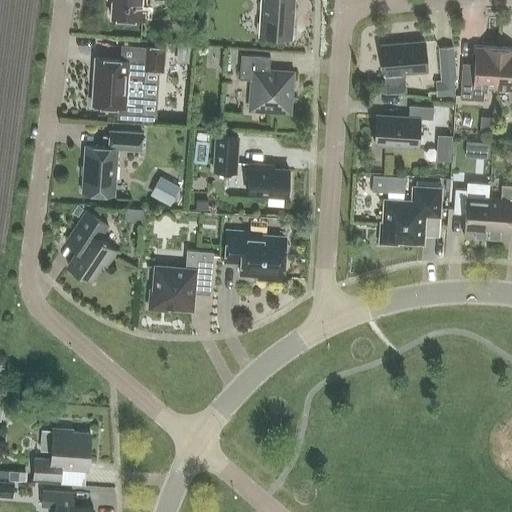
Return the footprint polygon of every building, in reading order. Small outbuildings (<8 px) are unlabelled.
[(144,20),(145,0),(112,0),(111,18),(144,20)] [(261,0),(259,36),(292,38),(294,0),(261,0)] [(176,42),(174,62),(189,63),(191,43),(176,42)] [(384,74),(426,71),(424,42),(381,46),(384,74)] [(145,62),(146,62),(145,69),(163,71),(165,48),(146,47),(145,62)] [(453,47),(438,48),(441,80),(456,79),(453,47)] [(497,88),(499,48),(483,47),(483,49),(476,49),(474,72),(462,72),(460,100),(483,101),(484,87),(497,88)] [(511,88),(511,48),(499,48),(497,88),(511,88)] [(241,55),(239,80),(252,80),(250,110),(290,113),(293,73),(269,71),(270,57),(241,55)] [(146,62),(145,62),(95,58),(92,105),(118,107),(117,119),(142,120),(143,99),(145,69),(146,62)] [(376,116),(375,144),(417,147),(419,119),(432,120),(433,107),(409,106),(408,118),(376,116)] [(85,146),(82,193),(114,195),(118,149),(141,151),(142,133),(110,131),(108,147),(85,146)] [(236,176),(239,138),(215,136),(212,175),(215,175),(215,183),(232,184),(233,176),(236,176)] [(466,140),(465,157),(487,158),(488,142),(466,140)] [(249,164),(247,194),(287,196),(289,170),(262,168),(263,165),(249,164)] [(150,195),(170,206),(180,187),(160,176),(150,195)] [(486,238),(489,199),(490,183),(469,182),(468,190),(455,189),(453,213),(465,214),(464,237),(486,238)] [(489,199),(486,238),(509,240),(511,217),(511,193),(511,186),(499,185),(498,200),(489,199)] [(380,223),(379,243),(398,245),(398,242),(423,244),(425,216),(439,217),(441,188),(412,187),(412,201),(384,199),(382,223),(380,223)] [(195,200),(195,210),(207,210),(207,200),(195,200)] [(78,217),(83,209),(77,205),(72,213),(78,217)] [(125,208),(124,221),(141,223),(142,209),(125,208)] [(108,225),(87,211),(70,237),(82,245),(68,265),(90,280),(101,263),(106,266),(116,250),(99,239),(108,225)] [(227,231),(225,261),(241,262),(240,274),(258,276),(258,280),(282,282),(286,237),(252,234),(252,232),(227,231)] [(150,290),(149,309),(168,310),(168,307),(192,309),(193,293),(194,283),(211,284),(213,252),(187,250),(185,269),(155,266),(153,290),(150,290)] [(61,468),(88,470),(90,433),(71,432),(72,430),(53,428),(51,460),(35,459),(34,479),(60,480),(61,468)] [(27,481),(28,472),(10,471),(9,480),(27,481)] [(92,511),(93,507),(72,506),(73,493),(43,491),(42,505),(56,506),(55,511),(92,511)]
